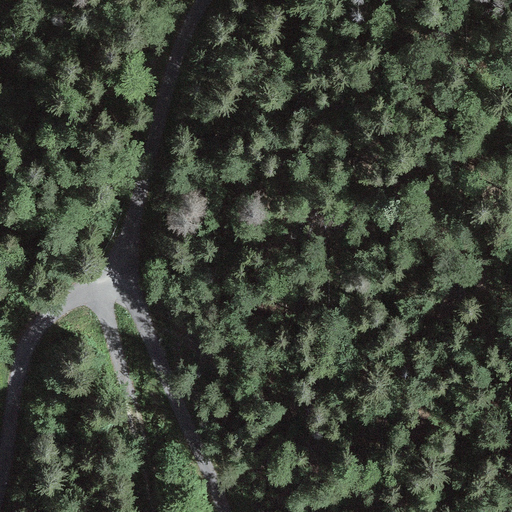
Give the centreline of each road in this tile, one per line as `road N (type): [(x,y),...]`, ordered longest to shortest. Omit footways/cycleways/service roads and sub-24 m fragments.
road 1 (track): [(102,290),(171,59),(199,0)]
road 2 (track): [(0,478),(17,372),(38,325),(80,291),(102,290),(119,316)]
road 3 (track): [(119,316),(186,429),(213,511)]
road 4 (track): [(119,316),(149,511)]
